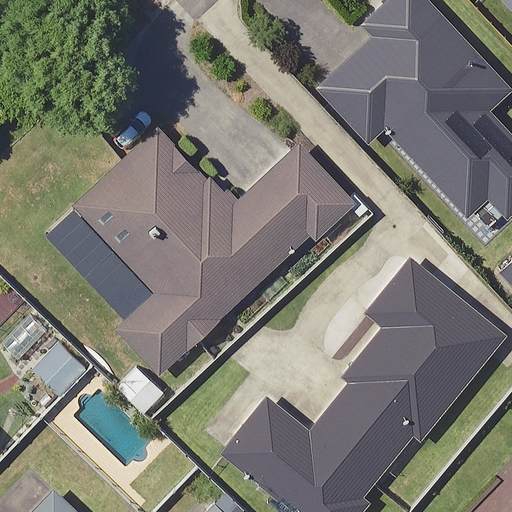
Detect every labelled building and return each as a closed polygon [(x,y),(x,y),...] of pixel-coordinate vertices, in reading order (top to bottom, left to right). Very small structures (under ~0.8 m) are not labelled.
[(509,89),(424,0),(397,0),(369,27),(380,39),(325,90),(371,139),(386,125),(470,214),(487,197),(506,217),(511,211),(511,138),(486,111),(509,89)] [(241,205),(167,126),(82,207),(162,292),(123,328),(165,373),(353,195),(305,144),(241,205)] [(501,332),(408,260),(367,312),(387,328),(344,383),(350,388),(314,434),(269,400),(227,455),(300,511),(349,511),(414,430),(421,436),(501,332)] [(87,365),(61,341),(32,372),(58,397),(87,365)] [(82,511),(57,488),(34,511),(82,511)] [(230,511),(217,499),(204,511),(230,511)]
